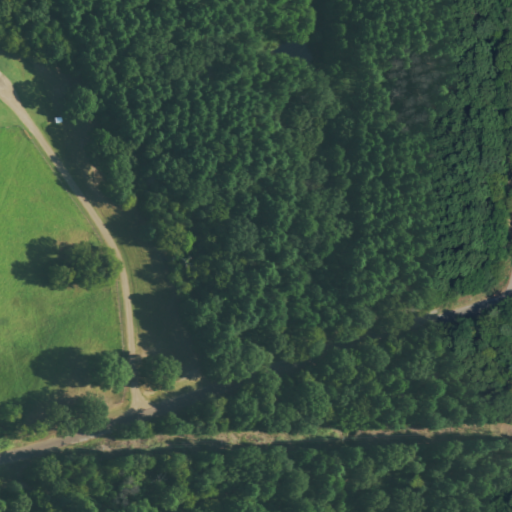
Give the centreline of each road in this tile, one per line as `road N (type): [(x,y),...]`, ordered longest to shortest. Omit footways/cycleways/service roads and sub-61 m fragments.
road 1 (residential): [(0,456),(511,294)]
road 2 (residential): [(511,274),(495,158),(497,0)]
